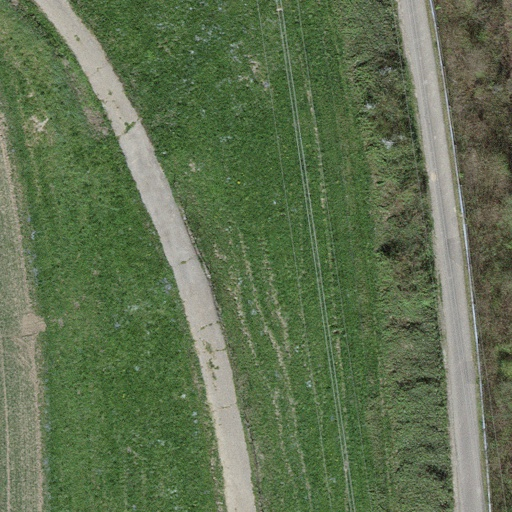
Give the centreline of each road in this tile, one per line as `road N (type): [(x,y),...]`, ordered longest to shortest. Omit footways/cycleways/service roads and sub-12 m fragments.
road 1 (track): [(50,0),(134,142),(167,221),(207,338),(242,511)]
road 2 (track): [(407,0),(457,300),(473,511)]
